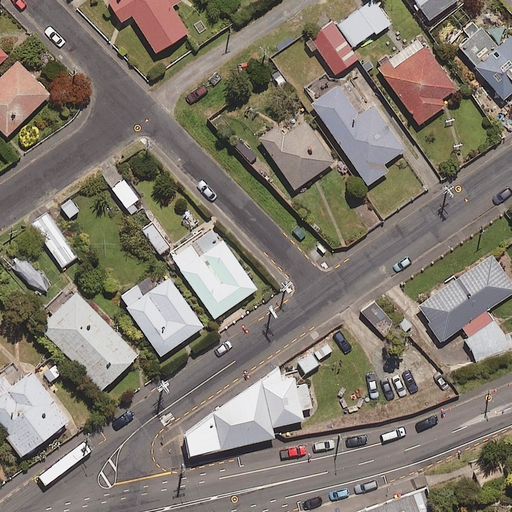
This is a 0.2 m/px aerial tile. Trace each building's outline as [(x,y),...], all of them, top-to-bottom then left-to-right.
[(106,0),(106,1),(120,22),(131,14),(157,52),(187,32),(170,6),(179,0),(106,0)] [(371,0),(337,25),(351,48),(373,32),(375,35),(390,24),(373,0),(371,0)] [(413,0),(429,20),(456,0),(413,0)] [(462,29),(470,38),(459,47),(488,80),(474,92),(494,116),(509,103),(506,99),(511,93),(511,35),(498,46),(474,19),(462,29)] [(351,48),(337,25),(334,21),(310,39),(335,74),(358,58),(351,48)] [(0,64),(11,54),(0,42),(0,64)] [(456,88),(422,43),(381,74),(419,124),(445,105),(441,99),(456,88)] [(49,94),(17,61),(0,77),(0,129),(6,136),(49,94)] [(368,109),(347,79),(311,103),(367,185),(388,171),(383,164),(404,150),(374,105),(368,109)] [(335,161),(307,120),(292,130),(285,121),(259,138),(294,189),(335,161)] [(138,199),(124,180),(112,189),(131,214),(138,209),(133,203),(138,199)] [(76,257),(47,214),(32,224),(61,267),(76,257)] [(171,246),(154,223),(143,231),(160,254),(171,246)] [(256,289),(211,226),(169,255),(214,319),(256,289)] [(440,283),(443,289),(418,306),(442,341),(461,328),(468,338),(493,321),(486,312),(511,293),(511,286),(491,256),(459,278),(455,273),(440,283)] [(202,327),(168,278),(143,296),(136,286),(119,297),(160,356),(202,327)] [(137,355),(75,293),(39,328),(101,391),(137,355)] [(395,326),(376,303),(362,314),(381,338),(395,326)] [(298,361),(306,373),(321,363),(319,360),(332,351),(327,343),(298,361)] [(278,365),(184,432),(188,453),(274,436),(273,426),(304,418),(302,408),(312,406),(306,382),(296,383),(294,375),(282,377),(278,365)] [(10,387),(0,371),(0,424),(20,455),(67,424),(33,372),(10,387)] [(432,511),(426,491),(365,511),(432,511)]
